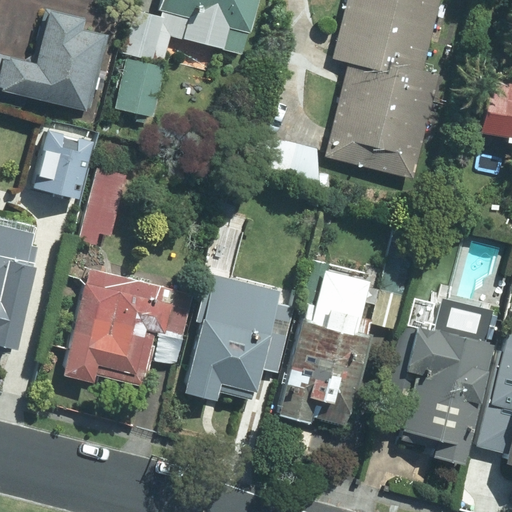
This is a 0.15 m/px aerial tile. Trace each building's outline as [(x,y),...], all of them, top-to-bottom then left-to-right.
[(153,9),(144,43),(169,49),(173,31),(246,49),(258,0),(162,0),(160,11),(153,9)] [(322,154),(413,175),(437,69),(422,66),(436,0),(344,0),(332,58),(343,61),(322,154)] [(0,90),(88,108),(104,28),(84,24),(86,13),(45,6),(35,57),(0,50),(0,90)] [(151,112),(155,87),(138,84),(134,109),(151,112)] [(511,93),(487,90),(480,133),(511,137),(511,93)] [(80,192),(92,136),(48,127),(36,182),(80,192)] [(100,231),(115,233),(125,171),(94,166),(82,236),(99,239),(100,231)] [(0,339),(13,343),(37,241),(31,240),(34,228),(0,220),(0,339)] [(394,325),(406,276),(382,270),(379,285),(368,282),(370,273),(313,259),(276,409),(350,427),(376,321),(394,325)] [(85,266),(64,371),(95,377),(98,361),(146,371),(156,324),(169,327),(178,284),(85,266)] [(262,365),(276,369),(294,290),(212,271),(185,388),(218,396),(222,380),(256,388),(262,365)] [(511,304),(511,305),(477,443),(506,450),(506,454),(511,455),(511,304)] [(416,365),(396,441),(437,452),(466,459),(497,336),(418,316),(406,363),(416,365)]
